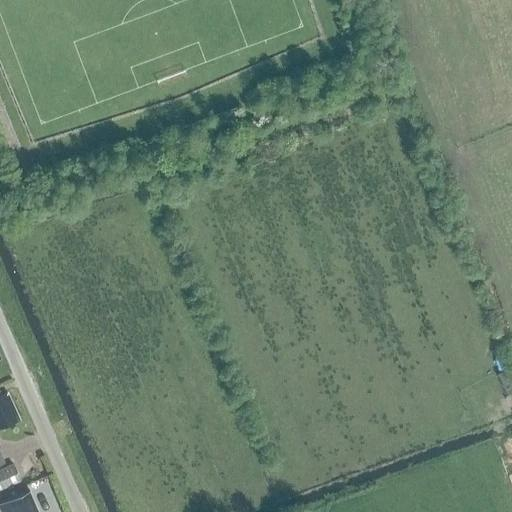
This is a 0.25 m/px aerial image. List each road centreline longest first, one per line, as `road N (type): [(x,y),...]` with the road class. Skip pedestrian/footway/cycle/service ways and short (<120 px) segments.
road 1 (track): [(392,84),(8,221),(0,202)]
road 2 (unclassified): [(78,511),(0,326)]
